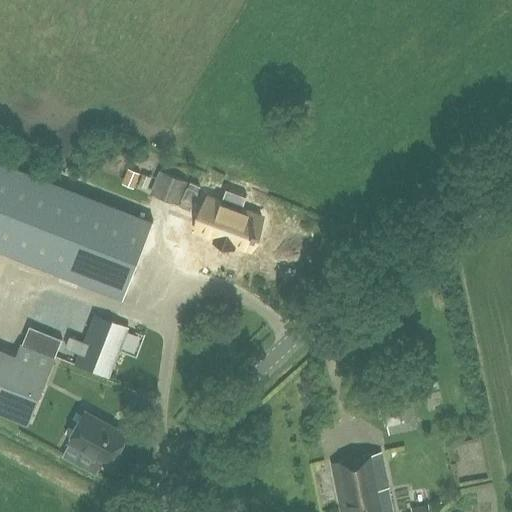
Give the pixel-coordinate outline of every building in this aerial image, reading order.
[(0,248),(123,297),(151,226),(0,165),(0,248)] [(179,205),(189,182),(159,170),(150,192),(179,205)] [(217,237),(215,241),(234,248),(236,244),(250,249),(255,235),(256,236),(258,231),(257,231),(262,217),(242,210),(247,197),(226,189),(221,202),(209,198),(197,230),(217,237)] [(152,334),(73,302),(41,289),(16,353),(0,346),(0,412),(27,423),(52,357),(130,388),(152,334)] [(416,427),(408,389),(383,394),(385,404),(382,405),(386,423),(389,422),(391,432),(416,427)] [(110,464),(127,434),(85,411),(69,441),(110,464)] [(341,511),(392,511),(381,453),(331,463),(341,511)]
